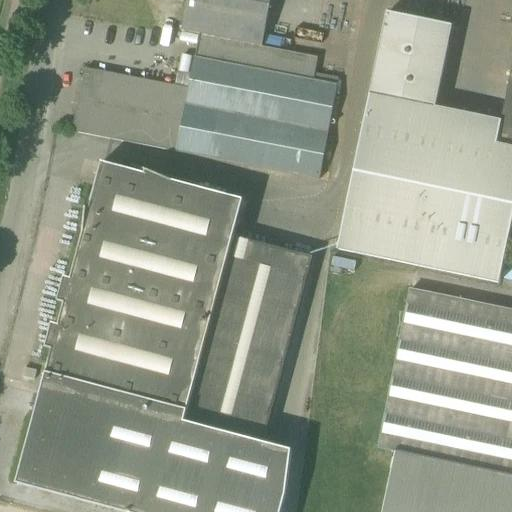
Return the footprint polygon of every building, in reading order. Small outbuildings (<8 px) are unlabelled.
[(266,46),(273,0),(188,0),(182,31),(200,35),(266,46)] [(511,69),(502,121),(436,107),(453,26),(388,13),(339,250),(500,284),(511,224),(511,69)] [(320,180),(338,85),(314,80),(319,58),(266,46),(200,35),(189,88),(85,68),(73,132),(320,180)] [(188,411),(185,423),(262,445),(308,278),(313,259),(234,238),(244,200),(173,181),(130,163),(129,164),(136,167),(134,171),(103,163),(94,194),(90,194),(91,186),(90,186),(84,233),(72,279),(65,278),(59,302),(65,304),(60,326),(53,324),(46,348),(53,350),(47,374),(48,374),(188,411)] [(511,511),(511,310),(413,290),(380,450),(396,453),(383,511),(511,511)] [(262,445),(185,423),(188,411),(48,374),(19,484),(125,511),(261,511),(279,449),(262,445)]
